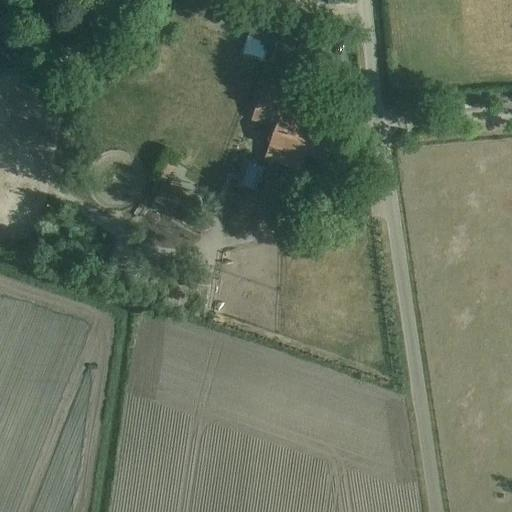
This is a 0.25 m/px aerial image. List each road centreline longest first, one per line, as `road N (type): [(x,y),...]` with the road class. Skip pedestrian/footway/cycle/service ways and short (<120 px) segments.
road 1 (unclassified): [(431,511),(375,128),(365,0)]
road 2 (unknown): [(375,128),(511,109)]
